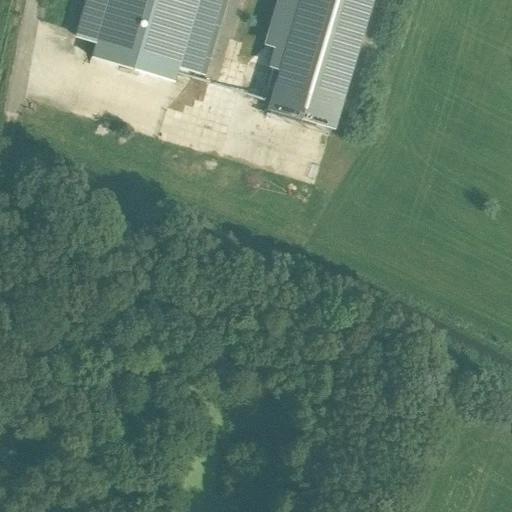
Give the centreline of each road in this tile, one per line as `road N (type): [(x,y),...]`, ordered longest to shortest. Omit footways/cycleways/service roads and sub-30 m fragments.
road 1 (track): [(5,166),(304,297),(511,401)]
road 2 (track): [(5,166),(36,318)]
